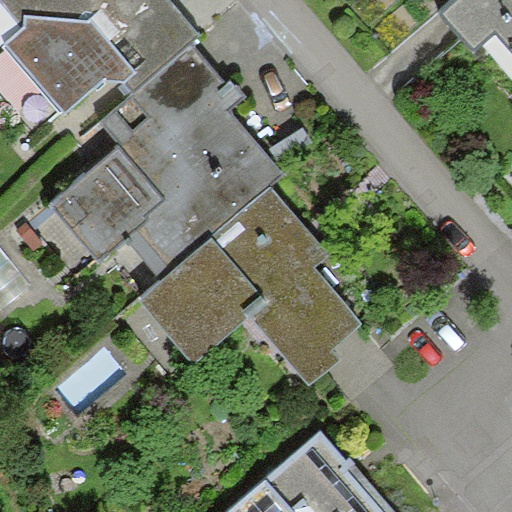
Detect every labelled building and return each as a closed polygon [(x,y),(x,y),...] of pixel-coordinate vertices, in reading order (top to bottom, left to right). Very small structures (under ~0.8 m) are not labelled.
[(28,0),(2,23),(63,93),(111,50),(127,69),(183,20),(165,0),(28,0)] [(498,11),(511,26),(511,0),(441,0),(473,34),(498,11)] [(119,124),(49,183),(101,245),(144,209),(169,238),(278,147),(185,35),(102,104),(119,124)] [(262,167),(142,269),(201,338),(257,289),(307,347),(355,305),(286,226),(301,213),(262,167)] [(389,511),(311,419),(209,506),(214,511),(389,511)]
